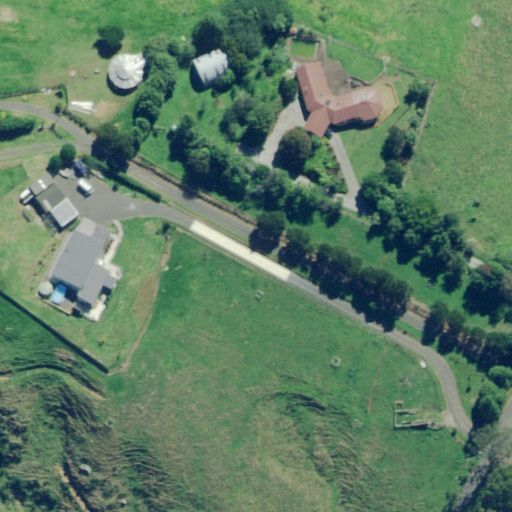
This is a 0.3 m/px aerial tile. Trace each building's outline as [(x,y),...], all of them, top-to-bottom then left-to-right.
[(230,75),(219,51),(191,64),(202,88),(230,75)] [(126,91),(129,91),(131,90),(134,89),(136,87),(138,85),(140,82),(141,80),(142,77),(142,74),(142,71),(147,69),(141,57),(134,60),(133,60),(130,58),(127,58),(124,58),(122,58),(119,59),(116,60),(114,62),(112,64),(110,66),(109,69),(108,72),(108,75),(108,78),(109,81),(111,83),(112,86),(115,88),(117,89),(120,90),(123,91),(126,91)] [(354,95),(336,100),(330,97),(321,66),(294,74),(307,113),(311,116),(302,133),(321,143),(330,126),(333,128),(359,121),(360,126),(370,123),(372,123),(374,122),(377,120),(379,119),(381,117),(382,114),(383,112),(384,109),(384,107),(383,104),(383,101),(381,99),(380,97),(378,95),(375,94),(373,93),(370,92),(367,92),(365,92),(362,93),(354,95)] [(66,202),(54,186),(36,199),(48,215),(66,202)] [(110,238),(98,231),(92,243),(75,235),(52,278),(82,294),(78,300),(93,308),(110,276),(94,268),(110,238)] [(53,289),(42,283),(37,292),(48,298),(53,289)]
